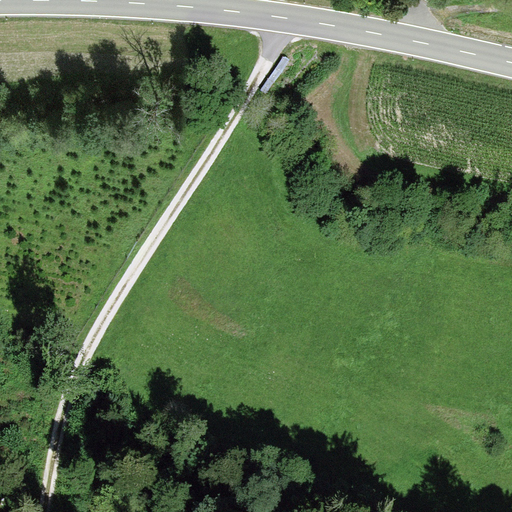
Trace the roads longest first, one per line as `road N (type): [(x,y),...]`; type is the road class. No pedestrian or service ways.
road 1 (track): [(284,12),(267,55),(103,317),(71,387),(47,511)]
road 2 (secondary): [(159,0),(316,15),(511,61)]
